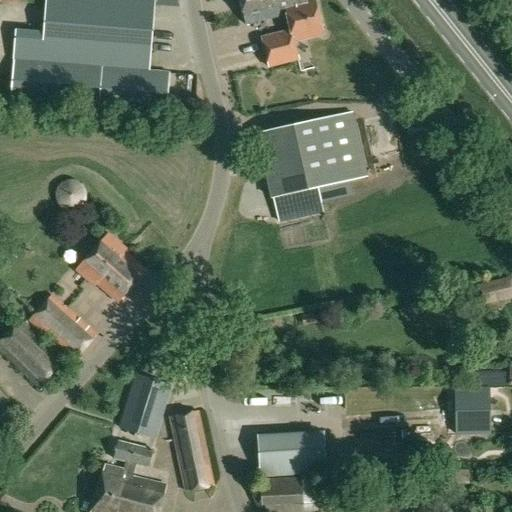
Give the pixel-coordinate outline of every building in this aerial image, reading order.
[(155,0),(47,0),(45,31),(17,29),(15,59),(150,72),(155,0)] [(295,42),(325,34),(316,0),(315,0),(307,2),(306,0),(241,0),(247,20),(287,11),(292,30),(263,37),(270,66),(299,59),(295,42)] [(306,73),(319,72),(318,54),(305,55),(306,73)] [(15,59),(11,102),(167,115),(170,74),(150,72),(15,59)] [(324,212),(318,188),(369,177),(354,112),(257,133),(273,198),(274,198),(280,222),(324,212)] [(119,302),(147,270),(126,252),(128,250),(110,233),(77,270),(96,286),(98,284),(119,302)] [(501,301),(511,297),(511,277),(478,286),(484,311),(502,307),(501,301)] [(75,360),(98,334),(53,294),(49,298),(48,298),(34,315),(29,321),(75,360)] [(0,351),(41,391),(66,364),(21,320),(0,341),(0,351)] [(510,386),(510,385),(511,384),(511,361),(510,362),(510,371),(467,372),(467,387),(510,386)] [(156,439),(173,385),(137,374),(120,428),(156,439)] [(457,393),(457,398),(457,436),(487,436),(487,393),(457,393)] [(187,492),(214,486),(198,411),(171,417),(187,492)] [(161,511),(168,486),(133,476),(136,464),(149,467),(154,450),(120,441),(115,459),(127,462),(125,471),(104,465),(91,511),(161,511)] [(258,448),(260,477),(325,473),(323,444),(258,448)] [(389,450),(365,449),(365,467),(389,468),(389,450)] [(316,476),(260,479),(261,506),(303,504),(303,511),(306,511),(318,511),(316,476)] [(406,493),(405,511),(427,511),(428,494),(406,493)] [(511,511),(511,499),(502,502),(504,511),(511,511)]
